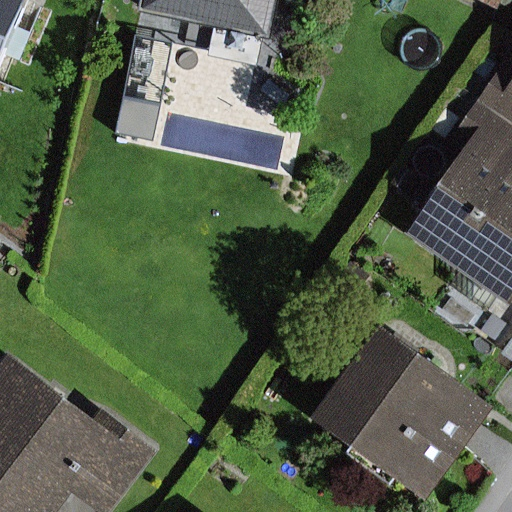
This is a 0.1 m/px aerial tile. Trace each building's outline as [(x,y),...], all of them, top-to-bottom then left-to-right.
[(0,0),(0,31),(13,0),(0,0)] [(138,0),(136,10),(212,26),(206,57),(254,67),(260,40),(265,41),(274,0),(138,0)] [(498,0),(475,0),(494,9),(498,0)] [(134,37),(114,131),(152,139),(172,45),(134,37)] [(511,130),(511,91),(504,86),(490,76),(472,103),(511,130)] [(511,169),(511,130),(472,103),(454,130),(467,139),(511,169)] [(511,169),(467,139),(403,234),(504,303),(511,291),(511,169)] [(487,406),(371,328),(309,420),(425,498),(487,406)] [(0,357),(0,511),(48,511),(64,490),(93,511),(107,511),(151,452),(98,413),(92,421),(2,355),(0,357)]
